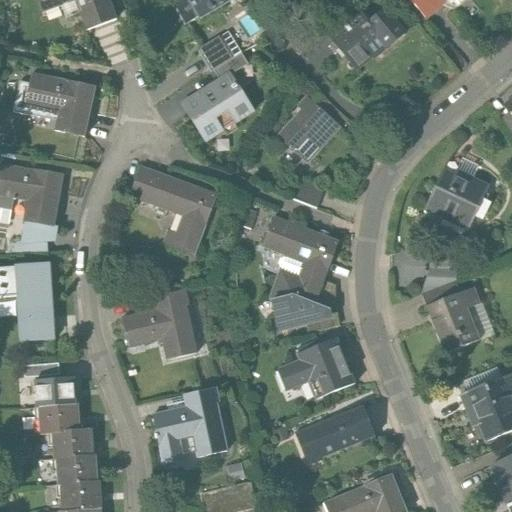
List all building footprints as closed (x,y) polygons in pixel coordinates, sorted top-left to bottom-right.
[(108,0),(36,0),(41,11),(72,0),(75,0),(87,30),(115,20),(108,0)] [(198,21),(186,0),(175,7),(186,28),(198,21)] [(186,0),(198,21),(233,0),(186,0)] [(407,0),(425,20),(446,2),(450,8),(456,10),(467,0),(407,0)] [(298,2),(280,13),(289,28),(307,17),(298,2)] [(359,14),(329,38),(356,71),(372,58),(373,60),(386,49),(387,51),(404,37),(384,12),(368,25),(359,14)] [(309,46),(291,31),(282,42),(299,57),(309,46)] [(219,41),(198,54),(210,76),(212,75),(232,63),(223,47),(219,41)] [(230,43),(223,47),(232,63),(240,58),(230,43)] [(240,58),(232,63),(212,75),(218,84),(227,79),(228,80),(246,68),(240,58)] [(93,88),(30,75),(24,104),(59,111),(55,131),(83,137),(93,88)] [(218,84),(180,107),(203,144),(250,116),(228,80),(227,79),(218,84)] [(339,129),(306,100),(298,109),(302,112),(278,139),(307,165),(339,129)] [(511,100),(503,107),(508,114),(511,119),(511,100)] [(511,119),(508,114),(498,121),(511,140),(511,119)] [(62,178),(0,167),(0,196),(29,202),(26,223),(54,228),(62,178)] [(217,198),(141,170),(131,196),(184,217),(176,236),(168,233),(162,248),(192,259),(205,227),(206,228),(217,198)] [(441,173),(423,211),(468,232),(488,187),(468,178),(464,184),(441,173)] [(323,190),(297,181),(290,200),(316,210),(323,190)] [(255,217),(245,213),(238,230),(249,233),(255,217)] [(273,219),(262,248),(304,264),(299,279),(281,273),(270,302),(272,302),(279,330),(306,323),(329,317),(328,311),(326,310),(328,298),(331,286),(323,283),(338,243),(273,219)] [(54,228),(26,223),(22,246),(55,244),(58,229),(54,228)] [(456,255),(430,253),(429,270),(456,271),(456,255)] [(46,267),(0,270),(0,298),(19,297),(22,344),(51,342),(46,267)] [(455,282),(456,271),(429,270),(421,296),(455,282)] [(455,282),(421,296),(426,308),(460,294),(455,282)] [(460,294),(426,308),(445,355),(478,341),(467,311),(480,305),(473,289),(460,294)] [(157,314),(123,321),(129,349),(164,341),(168,360),(195,354),(185,307),(188,306),(186,294),(154,301),(157,314)] [(329,317),(306,323),(309,335),(337,328),(334,316),(329,317)] [(300,363),(278,371),(286,392),(307,383),(314,400),(352,385),(334,341),(315,349),(312,344),(297,350),(299,355),(297,356),(300,363)] [(496,369),(462,382),(467,394),(500,380),(496,369)] [(467,394),(461,396),(466,410),(472,408),(486,442),(511,431),(511,403),(510,398),(511,397),(511,377),(511,375),(500,380),(467,394)] [(74,381),(35,383),(37,409),(40,408),(76,406),(74,381)] [(188,410),(154,417),(164,466),(179,463),(185,456),(181,441),(195,438),(199,458),(226,452),(216,406),(220,405),(217,390),(185,396),(188,410)] [(76,406),(40,408),(42,435),(54,434),(80,433),(78,406),(76,406)] [(361,409),(293,435),(305,464),(373,438),(361,409)] [(92,432),(80,433),(54,434),(56,461),(58,461),(93,459),(92,432)] [(511,457),(490,467),(504,499),(511,495),(511,457)] [(96,459),(93,459),(58,461),(60,487),(63,487),(98,485),(96,459)] [(241,468),(227,471),(230,484),(244,481),(241,468)] [(405,511),(391,477),(322,505),(325,511),(405,511)] [(100,485),(98,485),(63,487),(64,511),(90,511),(102,511),(100,485)] [(251,486),(200,497),(202,511),(246,511),(256,510),(251,486)] [(508,511),(504,501),(494,505),(496,511),(508,511)]
